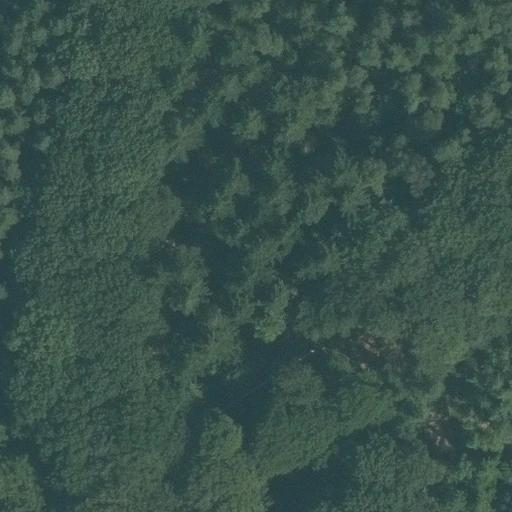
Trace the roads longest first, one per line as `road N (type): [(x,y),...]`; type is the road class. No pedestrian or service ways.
road 1 (unclassified): [(58,503),(511,209)]
road 2 (unclassified): [(58,503),(119,0)]
